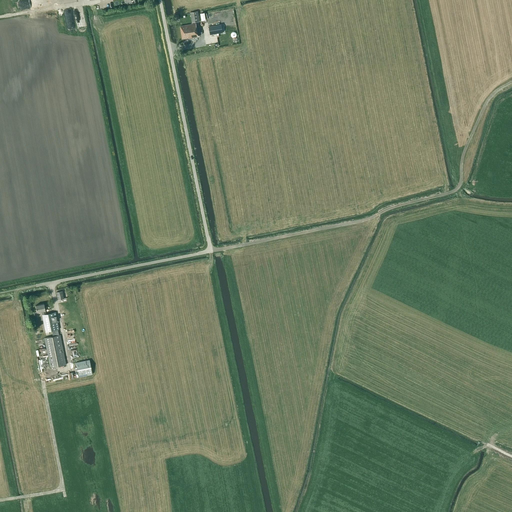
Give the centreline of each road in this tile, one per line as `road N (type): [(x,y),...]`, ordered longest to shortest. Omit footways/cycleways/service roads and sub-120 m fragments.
road 1 (unclassified): [(36,285),(210,251),(160,0)]
road 2 (track): [(511,82),(486,103),(455,190),(365,220),(210,251)]
